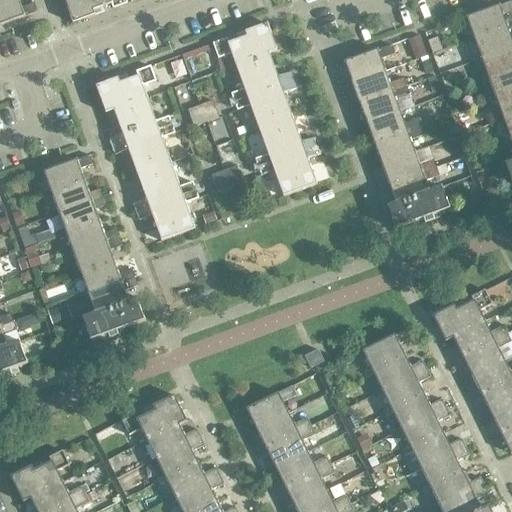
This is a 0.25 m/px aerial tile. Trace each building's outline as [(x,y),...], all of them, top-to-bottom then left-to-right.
[(26,17),(38,13),(34,4),(22,8),(19,0),(5,0),(0,2),(0,26),(26,18),(26,17)] [(128,4),(126,0),(64,0),(74,24),(105,13),(103,8),(112,5),(114,10),(128,4)] [(508,27),(503,15),(511,12),(511,1),(500,6),(466,18),(474,40),(508,27)] [(278,52),(268,25),(237,36),(238,41),(229,44),(228,39),(213,45),(219,61),(232,57),(236,67),(270,55),(278,52)] [(481,60),(511,48),(511,38),(508,27),(474,40),(481,60)] [(417,59),(429,54),(422,34),(409,39),(417,59)] [(187,53),(193,70),(215,62),(208,45),(187,53)] [(386,72),(381,60),(395,55),(392,46),(378,51),(378,50),(344,63),(352,84),(386,72)] [(511,71),(511,48),(481,60),(489,80),(511,71)] [(294,82),(291,73),(278,78),(270,55),(236,67),(244,90),(232,95),(235,103),(294,82)] [(148,99),(144,89),(157,84),(151,67),(137,73),(138,78),(130,81),(128,76),(97,87),(106,114),(114,111),(148,99)] [(496,100),(511,94),(511,71),(489,80),(496,100)] [(359,104),(407,87),(404,79),(390,84),(386,72),(352,84),(359,104)] [(293,119),(284,95),(297,90),(294,82),(235,103),(238,112),(251,107),(260,131),(293,119)] [(400,113),(396,101),(409,96),(407,87),(359,104),(366,125),(400,113)] [(511,117),(511,94),(496,100),(504,121),(511,117)] [(172,126),(170,118),(157,122),(148,99),(114,111),(123,135),(110,139),(113,148),(172,126)] [(216,110),(213,102),(201,107),(204,115),(216,110)] [(204,115),(201,107),(188,111),(191,119),(204,115)] [(219,118),(216,110),(204,115),(207,123),(219,118)] [(374,145),(421,128),(418,120),(405,125),(400,113),(366,125),(374,145)] [(207,123),(204,115),(191,119),(194,128),(207,123)] [(318,147),(315,139),(302,143),(293,119),(260,131),(268,156),(256,160),(259,169),(318,147)] [(172,164),(163,139),(176,134),(172,126),(113,148),(116,156),(129,151),(138,176),(172,164)] [(415,153),(411,141),(424,136),(421,128),(374,145),(381,165),(415,153)] [(317,186),(308,160),(321,155),(318,147),(259,169),(262,177),(275,172),(284,198),(317,186)] [(388,186),(436,169),(433,161),(419,165),(415,153),(381,165),(388,186)] [(86,182),(81,170),(93,165),(90,156),(78,161),(78,160),(44,173),(52,194),(86,182)] [(196,191),(193,183),(181,188),(172,164),(138,176),(147,200),(134,205),(137,213),(196,191)] [(240,176),(237,167),(224,172),(227,180),(240,176)] [(429,193),(425,182),(439,177),(436,169),(388,186),(395,205),(429,193)] [(227,180),(224,172),(212,177),(215,185),(227,180)] [(243,184),(240,176),(227,180),(230,188),(243,184)] [(230,188),(227,180),(215,185),(218,193),(230,188)] [(59,215),(105,198),(102,189),(90,194),(86,182),(52,194),(59,215)] [(500,197),(497,187),(482,193),(486,203),(500,197)] [(450,211),(443,188),(429,193),(395,205),(388,208),(397,230),(425,220),(426,224),(438,220),(436,216),(450,211)] [(196,230),(187,204),(199,200),(196,191),(137,213),(140,221),(153,217),(162,242),(196,230)] [(482,204),(478,194),(464,199),(467,210),(482,204)] [(100,222),(96,210),(108,206),(105,198),(59,215),(67,235),(100,222)] [(74,255),(120,238),(117,230),(105,234),(100,222),(67,235),(74,255)] [(115,263),(111,251),(123,246),(120,238),(74,255),(81,275),(115,263)] [(89,296),(135,279),(132,270),(120,275),(115,263),(81,275),(89,296)] [(130,302),(126,291),(138,287),(135,279),(89,296),(96,315),(130,302)] [(485,323),(479,312),(492,305),(485,291),(472,298),(474,302),(465,307),(463,302),(433,317),(446,343),(453,339),(485,323)] [(146,322),(137,299),(130,302),(96,315),(83,319),(92,342),(102,338),(103,343),(115,338),(120,337),(118,332),(146,322)] [(0,327),(13,323),(10,315),(0,318),(0,327)] [(0,350),(7,348),(3,336),(16,331),(13,323),(0,327),(0,350)] [(463,359),(508,336),(504,328),(491,334),(485,323),(453,339),(463,359)] [(405,356),(400,345),(411,339),(407,331),(395,336),(363,352),(373,372),(405,356)] [(504,362),(499,350),(511,344),(508,336),(463,359),(472,378),(504,362)] [(78,352),(75,342),(60,347),(64,357),(78,352)] [(7,348),(0,350),(0,375),(2,375),(3,379),(20,373),(18,369),(28,365),(20,343),(7,348)] [(59,359),(56,349),(41,354),(45,364),(59,359)] [(324,363),(319,351),(305,357),(311,369),(324,363)] [(383,392),(426,370),(423,362),(411,368),(405,356),(373,372),(383,392)] [(482,397),(511,382),(511,372),(510,373),(504,362),(472,378),(482,397)] [(424,395),(419,384),(430,378),(426,370),(383,392),(392,411),(424,395)] [(511,406),(511,382),(482,397),(492,416),(511,406)] [(289,414),(283,403),(296,397),(292,388),(279,394),(247,410),(257,430),(289,414)] [(402,431),(446,409),(442,401),(430,407),(424,395),(392,411),(402,431)] [(187,422),(175,396),(145,411),(147,416),(138,420),(136,415),(122,422),(130,438),(142,432),(147,442),(180,426),(187,422)] [(501,436),(511,430),(511,406),(492,416),(501,436)] [(444,434),(438,422),(450,417),(446,409),(402,431),(412,450),(444,434)] [(266,450),(311,427),(307,420),(295,426),(289,414),(257,430),(266,450)] [(157,460),(201,438),(197,430),(185,436),(180,426),(147,442),(157,460)] [(308,453),(302,442),(315,435),(311,427),(266,450),(276,469),(308,453)] [(511,454),(511,430),(501,436),(511,455),(511,454)] [(421,470),(465,448),(461,440),(450,446),(444,434),(412,450),(421,470)] [(198,464),(193,452),(205,446),(201,438),(157,460),(166,480),(198,464)] [(463,473),(458,462),(469,456),(465,448),(421,470),(431,489),(463,473)] [(63,484),(57,472),(70,466),(63,452),(49,459),(52,463),(43,467),(41,463),(11,478),(24,503),(31,500),(63,484)] [(285,488),(330,466),(326,458),(314,465),(308,453),(276,469),(285,488)] [(176,499),(220,477),(216,469),(204,475),(198,464),(166,480),(176,499)] [(327,492),(321,480),(334,474),(330,466),(285,488),(295,508),(327,492)] [(441,509),(485,487),(481,479),(469,485),(463,473),(431,489),(441,509)] [(199,511),(218,503),(212,491),(224,485),(220,477),(176,499),(182,511),(199,511)] [(36,511),(54,511),(85,497),(81,489),(69,495),(63,484),(31,500),(36,511)] [(479,511),(482,511),(477,501),(489,495),(485,487),(441,509),(442,511),(479,511)] [(296,511),(335,511),(349,505),(345,497),(333,503),(327,492),(295,508),(296,511)] [(77,511),(76,511),(89,504),(85,497),(54,511),(77,511)] [(237,511),(236,509),(228,511),(222,511),(218,503),(199,511),(237,511)]
